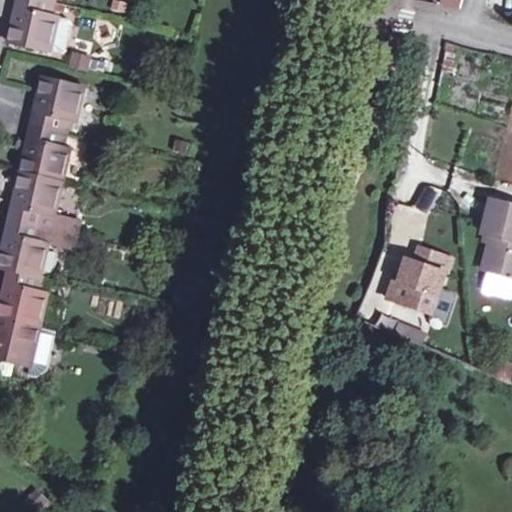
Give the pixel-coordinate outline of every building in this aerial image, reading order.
[(55,5),(33,0),(21,0),(18,19),(12,44),(54,54),(63,14),(55,12),(55,5)] [(85,72),(88,55),(70,51),(67,68),(85,72)] [(0,357),(35,362),(43,327),(44,324),(50,298),(44,296),(49,274),(44,273),(50,240),(43,238),(49,216),(55,217),(70,146),(63,145),(66,134),(70,115),(77,116),(84,86),(42,79),(37,105),(27,149),(19,183),(6,244),(1,264),(10,267),(5,292),(1,311),(0,313),(0,357)] [(0,169),(0,194),(10,197),(16,173),(0,169)] [(487,235),(488,235),(495,237),(493,245),(487,272),(511,277),(511,205),(494,201),(487,235)] [(487,243),(493,245),(495,237),(488,235),(487,243)] [(413,261),(405,281),(397,301),(436,316),(456,261),(425,249),(420,263),(413,261)] [(391,298),(397,301),(405,281),(398,279),(391,298)] [(176,283),(172,304),(190,307),(193,286),(176,283)]
